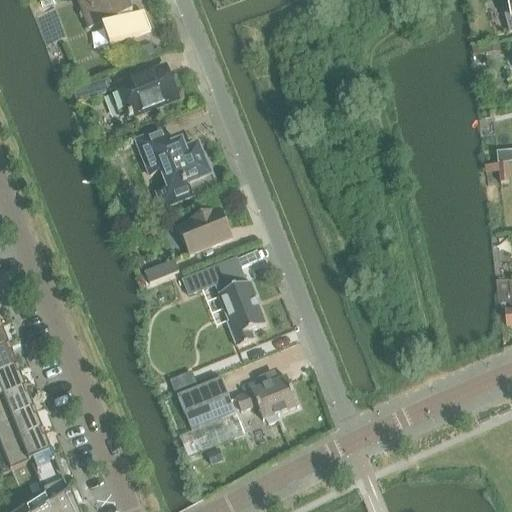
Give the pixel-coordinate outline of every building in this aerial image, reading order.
[(131,19),(130,16),(133,15),(126,0),(82,0),(77,2),(88,32),(104,26),(106,29),(103,30),(110,48),(151,33),(144,15),(131,19)] [(511,0),(500,0),(509,35),(511,34),(511,0)] [(66,40),(55,11),(36,18),(47,47),(66,40)] [(485,47),(486,56),(501,55),(499,46),(485,47)] [(178,101),(165,70),(117,88),(130,120),(137,117),(141,119),(148,116),(149,113),(178,101)] [(78,106),(113,92),(109,81),(73,95),(78,106)] [(216,187),(204,158),(201,160),(197,150),(185,155),(181,146),(172,150),(165,132),(136,143),(150,179),(163,174),(169,190),(155,195),(162,212),(193,200),(192,197),(216,187)] [(507,153),(496,154),(497,166),(508,165),(507,153)] [(509,185),(507,166),(498,167),(500,186),(509,185)] [(232,241),(221,213),(214,216),(213,214),(189,224),(190,226),(178,231),(190,258),(232,241)] [(237,260),(181,282),(182,284),(183,283),(189,298),(216,288),(219,297),(218,298),(229,324),(227,325),(228,327),(229,326),(230,328),(234,339),(233,340),(233,341),(235,341),(238,348),(236,349),(237,350),(255,343),(254,342),(253,342),(250,335),(266,328),(255,301),(257,301),(256,299),(255,300),(250,287),(251,286),(251,285),(246,287),(237,263),(236,262),(238,262),(237,260)] [(149,286),(179,275),(174,263),(145,275),(149,286)] [(0,353),(9,350),(3,336),(1,337),(0,334),(0,330),(1,330),(1,328),(0,328),(0,353)] [(0,378),(18,371),(12,357),(10,358),(7,353),(10,351),(9,350),(0,353),(0,378)] [(0,403),(26,392),(20,378),(18,379),(16,374),(18,373),(18,371),(0,378),(0,403)] [(298,410),(287,380),(251,394),(252,395),(236,401),(241,414),(257,408),(263,423),(265,422),(268,428),(279,424),(278,418),(298,410)] [(221,382),(176,399),(189,436),(182,439),(181,439),(189,459),(190,459),(241,438),(221,382)] [(0,428),(35,413),(29,400),(26,401),(24,395),(27,394),(26,392),(0,403),(0,428)] [(0,452),(43,435),(37,421),(35,422),(33,416),(35,415),(35,413),(0,428),(0,452)] [(31,465),(52,456),(46,442),(43,443),(41,437),(44,436),(43,435),(0,452),(0,469),(3,477),(30,466),(31,466),(31,465)] [(223,463),(218,452),(207,457),(212,468),(223,463)] [(77,511),(71,498),(69,499),(52,456),(31,465),(31,466),(30,466),(44,501),(48,511),(77,511)] [(48,511),(44,501),(27,511),(48,511)]
